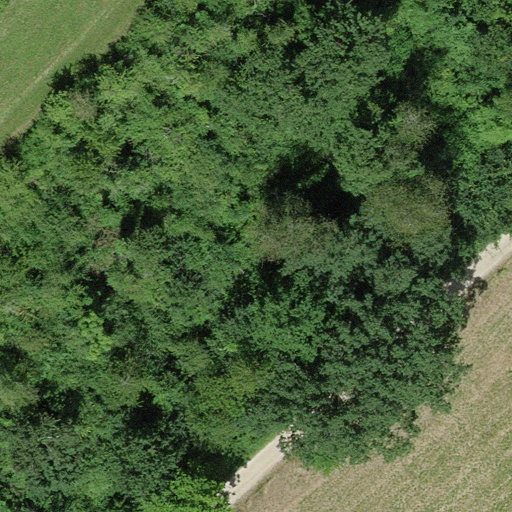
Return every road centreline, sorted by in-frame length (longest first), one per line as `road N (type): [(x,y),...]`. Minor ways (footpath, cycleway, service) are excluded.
road 1 (track): [(205,511),(511,233)]
road 2 (track): [(117,0),(0,117)]
